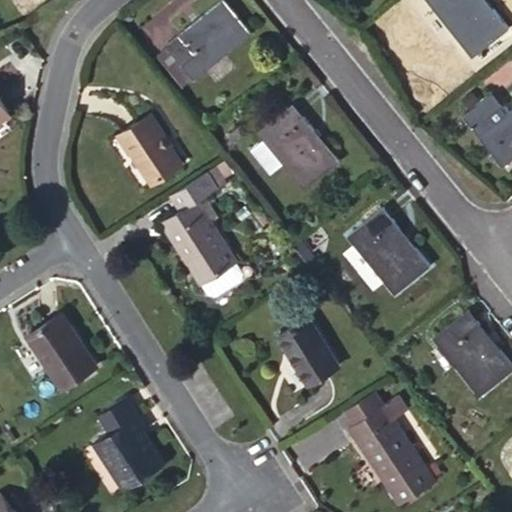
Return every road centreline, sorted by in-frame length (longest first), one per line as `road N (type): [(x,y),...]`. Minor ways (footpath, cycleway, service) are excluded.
road 1 (residential): [(69,232),(213,454),(225,489),(204,511)]
road 2 (residential): [(482,245),(284,0)]
road 3 (residential): [(104,0),(82,17),(68,45),(40,175),(69,232)]
